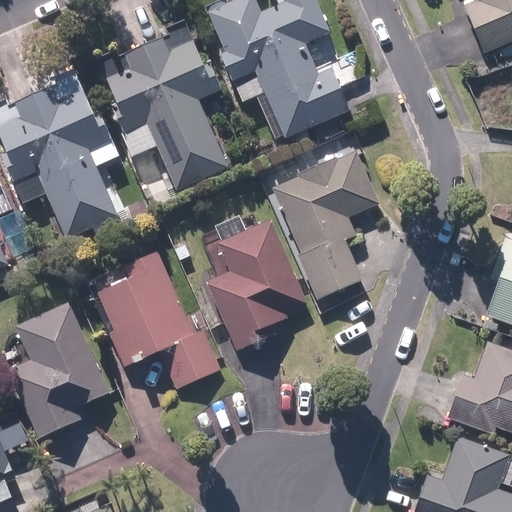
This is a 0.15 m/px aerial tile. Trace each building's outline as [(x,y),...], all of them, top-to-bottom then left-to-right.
[(338,110),(306,34),(323,29),(314,0),(290,0),(291,1),(261,11),(257,0),(225,0),(212,4),(228,53),(230,56),(239,74),(258,63),(287,131),(338,110)] [(511,37),(511,0),(478,0),(468,5),(487,48),(511,37)] [(161,36),(125,51),(133,70),(109,80),(128,124),(152,113),(183,186),(228,167),(196,94),(218,84),(199,40),(168,53),(161,36)] [(51,85),(15,99),(21,114),(0,122),(0,127),(18,174),(41,166),(67,234),(113,216),(86,144),(109,136),(91,90),(58,102),(51,85)] [(357,157),(279,188),(319,286),(357,271),(336,218),(376,202),(357,157)] [(270,221),(220,240),(234,277),(213,284),(235,342),(282,325),(277,310),(300,302),(270,221)] [(503,271),(489,308),(511,316),(511,240),(506,239),(496,268),(503,271)] [(163,263),(101,290),(127,349),(153,338),(171,381),(208,366),(163,263)] [(70,305),(23,324),(35,353),(12,362),(40,434),(81,417),(75,404),(105,392),(70,305)] [(511,348),(491,341),(477,381),(464,376),(453,411),(490,424),(493,417),(511,423),(511,348)] [(0,511),(9,511),(13,511),(1,485),(16,479),(0,438),(0,423),(3,423),(0,417),(0,511)] [(425,474),(413,511),(511,511),(511,499),(496,495),(509,449),(456,434),(443,479),(425,474)]
